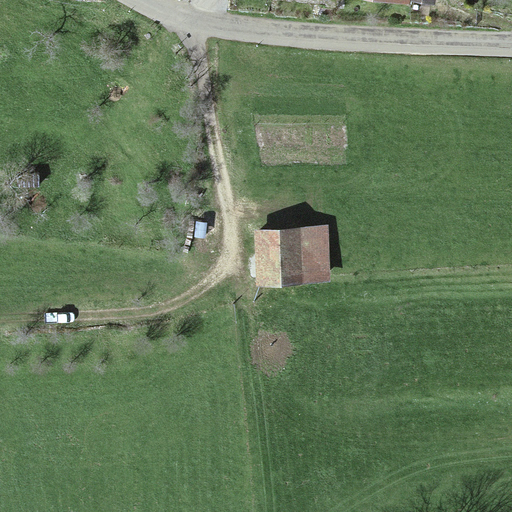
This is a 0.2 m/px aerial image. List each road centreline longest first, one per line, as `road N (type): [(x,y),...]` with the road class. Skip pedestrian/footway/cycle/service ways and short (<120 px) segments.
road 1 (tertiary): [(194,17),(327,38),(511,47)]
road 2 (track): [(194,17),(238,273)]
